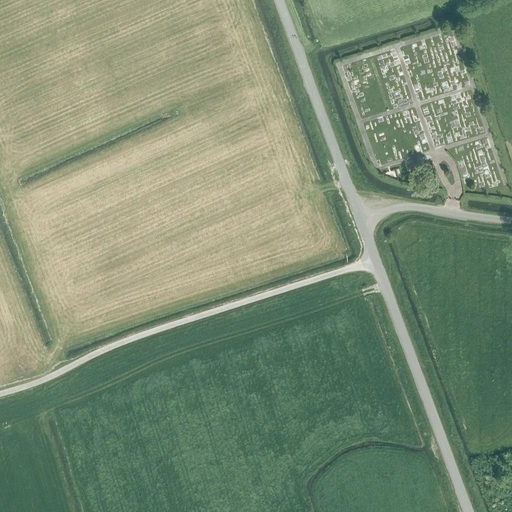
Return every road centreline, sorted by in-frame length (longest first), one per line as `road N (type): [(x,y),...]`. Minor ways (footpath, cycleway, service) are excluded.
road 1 (unclassified): [(468,511),(360,220)]
road 2 (unclassified): [(360,220),(278,0)]
road 3 (residential): [(511,220),(411,206),(360,220)]
